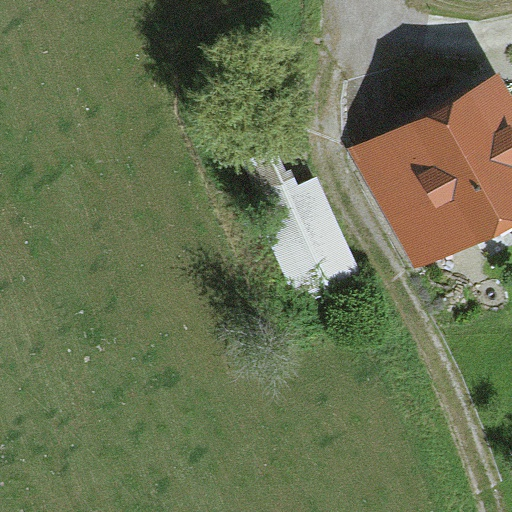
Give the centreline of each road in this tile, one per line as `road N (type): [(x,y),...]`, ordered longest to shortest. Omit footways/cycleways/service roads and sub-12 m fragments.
road 1 (track): [(494,511),(443,366),(333,158),(328,98),(369,15)]
road 2 (track): [(360,0),(369,15),(430,36),(511,32)]
